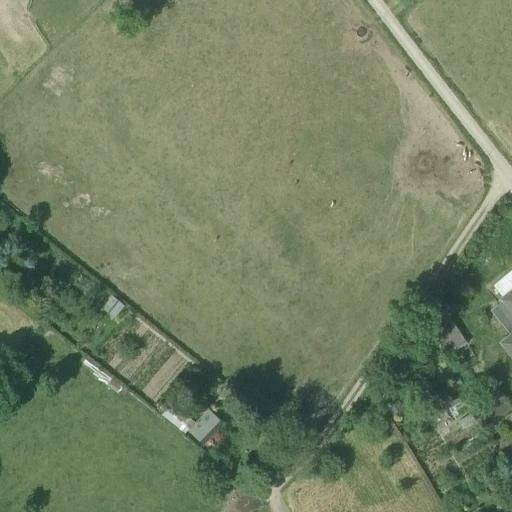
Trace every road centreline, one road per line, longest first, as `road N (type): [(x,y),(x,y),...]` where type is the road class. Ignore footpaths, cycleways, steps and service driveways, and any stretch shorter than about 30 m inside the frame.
road 1 (track): [(504,173),(372,0)]
road 2 (track): [(281,511),(266,487),(316,439),(383,348)]
